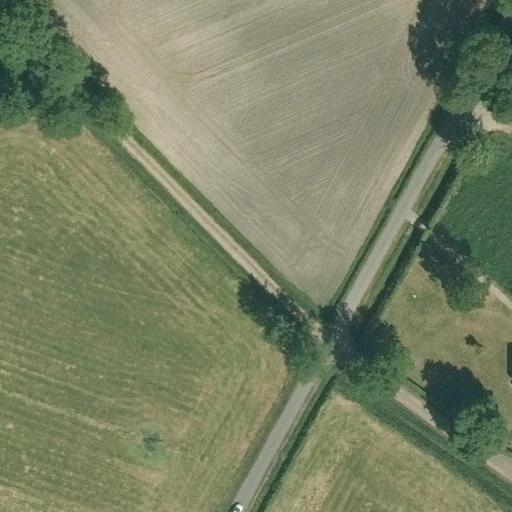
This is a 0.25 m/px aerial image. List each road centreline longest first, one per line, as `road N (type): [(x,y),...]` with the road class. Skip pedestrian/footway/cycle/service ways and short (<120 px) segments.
road 1 (track): [(332,344),(0,11)]
road 2 (unclassified): [(332,344),(511,15)]
road 3 (unclassified): [(511,474),(332,344)]
road 4 (unclassified): [(238,511),(332,344)]
